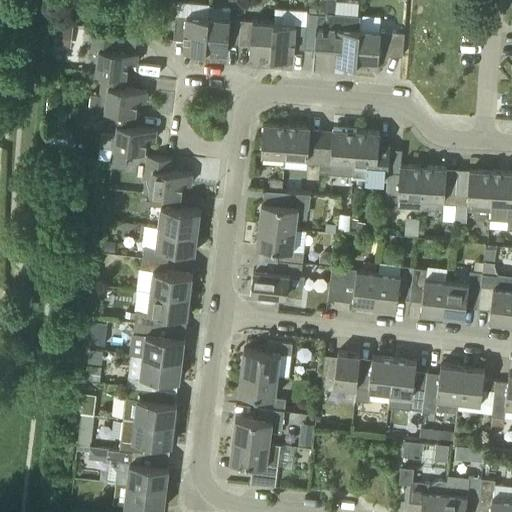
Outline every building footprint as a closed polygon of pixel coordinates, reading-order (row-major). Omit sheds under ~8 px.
[(307,12),(306,24),(274,21),(272,56),(293,58),(294,46),(315,48),(318,13),(307,12)] [(206,51),(209,16),(176,13),(174,38),(185,39),(184,50),(206,51)] [(327,13),(318,13),(315,48),(336,50),(335,61),(357,63),(360,28),(326,25),(327,13)] [(209,16),(206,51),(228,53),(229,42),(240,43),(242,18),(209,16)] [(242,18),(240,43),(251,44),(250,55),(272,56),(274,21),(242,18)] [(55,45),(71,47),(74,27),(57,25),(55,45)] [(96,71),(103,72),(127,75),(128,62),(138,63),(139,52),(135,51),(137,31),(113,28),(112,34),(94,32),(91,57),(98,58),(96,71)] [(360,28),(357,63),(379,65),(379,62),(383,62),(386,59),(387,54),(403,55),(405,32),(360,28)] [(148,90),(125,87),(127,75),(103,72),(100,95),(97,95),(95,108),(112,110),(136,113),(138,99),(147,101),(148,90)] [(136,113),(112,110),(109,137),(116,137),(115,147),(145,151),(147,137),(156,139),(157,128),(135,125),(136,113)] [(285,154),(288,124),(264,122),(262,152),(285,154)] [(308,161),(319,162),(321,146),(322,138),(310,137),(311,126),(288,124),(285,154),(308,156),(308,161)] [(353,174),(357,129),(334,127),(333,139),(322,138),(321,146),(319,162),(319,171),(353,174)] [(379,144),(380,131),(357,129),(353,174),(353,175),(387,178),(387,176),(388,176),(390,157),(390,144),(379,144)] [(69,145),(59,133),(47,143),(57,155),(69,145)] [(130,151),(116,150),(115,163),(128,165),(130,151)] [(150,191),(151,191),(176,195),(181,196),(183,182),(192,183),(193,172),(170,170),(172,157),(148,155),(145,178),(152,179),(150,191)] [(422,195),(424,165),(401,164),(399,180),(387,179),(385,205),(420,207),(421,195),(422,195)] [(445,197),(444,202),(456,203),(457,192),(446,192),(447,167),(424,165),(422,195),(421,195),(420,207),(433,208),(433,196),(445,197)] [(456,203),(455,219),(466,220),(467,204),(468,204),(468,199),(491,200),(493,170),(470,168),(468,193),(457,192),(456,203)] [(507,227),(511,227),(511,171),(493,170),(491,200),(490,218),(507,219),(507,227)] [(283,190),(283,179),(271,178),(270,189),(283,190)] [(296,227),(299,206),(310,207),(311,195),(311,191),(293,190),(286,190),(284,203),(262,201),(259,223),(296,227)] [(159,225),(191,229),(198,230),(201,209),(175,206),(176,195),(151,191),(150,203),(161,205),(159,225)] [(353,218),(353,229),(369,230),(369,222),(363,221),(363,219),(353,218)] [(257,245),(279,248),(278,259),(303,262),(304,250),(293,249),(296,227),(259,223),(257,245)] [(198,230),(191,229),(159,225),(156,246),(145,244),(143,256),(168,259),(169,248),(195,252),(198,230)] [(117,241),(105,240),(104,250),(116,252),(117,241)] [(334,251),(328,251),(323,254),(322,261),(333,262),(334,251)] [(168,259),(143,256),(142,268),(153,269),(151,290),(190,294),(193,273),(167,270),(168,259)] [(251,291),(288,295),(289,285),(301,286),(304,284),(305,275),(301,274),(303,262),(278,259),(276,271),(254,268),(251,291)] [(410,299),(414,265),(401,264),(399,273),(379,271),(375,304),(397,307),(398,297),(410,299)] [(375,304),(379,271),(332,265),(329,289),(342,291),(344,296),(353,301),(375,304)] [(427,267),(414,265),(410,299),(422,301),(421,310),(443,312),(447,279),(425,277),(427,267)] [(479,308),(483,271),(470,270),(468,282),(447,279),(443,312),(465,315),(466,306),(479,308)] [(511,274),(483,271),(479,308),(491,309),(489,318),(511,321),(511,317),(511,274)] [(187,316),(190,294),(151,290),(148,310),(137,309),(135,321),(160,324),(162,313),(187,316)] [(125,318),(134,319),(135,310),(126,309),(125,318)] [(130,331),(131,322),(118,320),(117,329),(130,331)] [(160,324),(135,321),(134,332),(146,334),(143,354),(182,359),(185,337),(159,334),(160,324)] [(244,348),(241,370),(278,374),(289,376),(293,342),(268,339),(267,350),(244,348)] [(325,358),(322,382),(321,387),(334,389),(335,384),(356,386),(357,386),(358,373),(360,362),(361,353),(338,350),(337,360),(325,358)] [(180,380),(182,359),(143,354),(141,374),(129,373),(127,385),(152,388),(154,377),(180,380)] [(369,400),(370,388),(391,391),(395,357),(373,355),(372,364),(360,362),(358,373),(357,386),(356,386),(355,399),(369,400)] [(409,407),(423,409),(428,371),(416,369),(417,360),(395,357),(391,391),(411,393),(409,407)] [(440,372),(428,371),(423,409),(435,411),(436,408),(457,411),(459,399),(463,366),(441,363),(440,372)] [(100,380),(101,366),(88,364),(86,379),(100,380)] [(491,414),(496,379),(484,378),(485,368),(463,366),(459,399),(481,402),(483,389),(494,390),(491,414)] [(278,374),(241,370),(239,392),(261,395),(259,407),(285,409),(286,398),(276,396),(278,374)] [(496,379),(491,414),(504,416),(506,405),(511,405),(511,371),(509,371),(508,381),(496,379)] [(152,388),(127,385),(126,396),(138,398),(135,418),(174,423),(177,402),(151,399),(152,388)] [(82,412),(94,413),(95,403),(83,402),(82,412)] [(233,437),(270,442),(271,430),(282,432),(285,409),(259,407),(258,418),(236,415),(233,437)] [(172,444),(174,423),(135,418),(133,439),(121,437),(119,449),(144,452),(146,441),(172,444)] [(315,422),(301,420),(299,443),(313,445),(315,422)] [(91,444),(93,427),(81,426),(79,443),(91,444)] [(453,438),(454,427),(421,426),(421,437),(453,438)] [(267,464),(270,442),(233,437),(231,459),(253,462),(251,474),(277,477),(278,465),(267,464)] [(88,457),(105,459),(116,460),(118,449),(89,445),(88,457)] [(484,458),(485,447),(474,446),(473,457),(484,458)] [(438,456),(446,457),(447,449),(439,448),(438,456)] [(143,463),(144,452),(119,449),(117,464),(129,465),(127,483),(166,487),(169,466),(143,463)] [(401,480),(411,481),(412,470),(402,469),(401,480)] [(443,511),(448,473),(447,473),(446,479),(439,478),(434,480),(431,483),(411,481),(408,511),(410,511),(443,511)] [(469,476),(448,473),(443,511),(478,511),(482,477),(469,476)] [(511,511),(511,498),(493,497),(495,479),(482,477),(478,511),(511,511)] [(137,511),(138,505),(164,509),(166,487),(127,483),(125,503),(113,502),(111,511),(137,511)]
